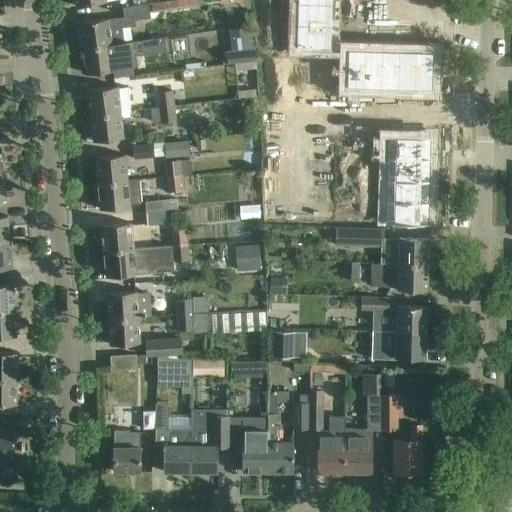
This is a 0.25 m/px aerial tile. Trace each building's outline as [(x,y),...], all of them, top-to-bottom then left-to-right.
[(264,2),(255,3),(256,15),(264,15),(264,2)] [(297,3),(296,25),(332,26),(332,4),(297,3)] [(79,22),(82,48),(124,43),(122,28),(135,26),(134,20),(150,18),(148,4),(123,8),(124,17),(107,20),(107,19),(79,22)] [(296,25),(295,47),(331,48),(332,26),(296,25)] [(231,51),(226,52),(228,64),(255,61),(251,27),(239,28),(241,50),(231,51)] [(272,34),(264,34),(264,47),(272,46),(272,34)] [(151,40),(152,55),(168,53),(166,38),(151,40)] [(124,43),(82,48),(86,74),(115,70),(137,67),(134,41),(124,43)] [(347,49),(346,87),(364,88),(365,49),(347,49)] [(365,49),(364,88),(381,88),(382,50),(365,49)] [(382,50),(381,88),(398,89),(399,50),(382,50)] [(399,50),(398,89),(414,89),(415,51),(399,50)] [(415,51),(414,89),(432,89),(433,51),(415,51)] [(27,66),(11,66),(11,91),(28,90),(27,66)] [(286,95),(316,97),(317,87),(287,86),(286,95)] [(91,116),(120,113),(131,111),(128,87),(116,89),(116,87),(88,90),(91,116)] [(157,92),(158,108),(174,106),(186,105),(184,90),(173,92),(172,91),(157,92)] [(176,122),(174,106),(158,108),(160,124),(176,122)] [(346,109),(345,117),(358,117),(358,109),(346,109)] [(368,109),(368,118),(380,118),(380,110),(368,109)] [(380,110),(380,118),(392,118),(393,110),(380,110)] [(401,110),(401,119),(414,119),(414,111),(401,110)] [(414,111),(414,119),(426,119),(426,111),(414,111)] [(120,113),(91,116),(94,142),(123,138),(120,113)] [(387,136),(386,159),(430,160),(431,137),(387,136)] [(164,143),(166,158),(189,156),(188,141),(164,143)] [(133,146),(134,159),(154,157),(153,144),(133,146)] [(345,145),(344,158),(353,158),(353,145),(345,145)] [(95,158),(98,183),(127,181),(125,155),(95,158)] [(344,158),(344,170),(352,170),(353,158),(344,158)] [(386,159),(386,180),(430,182),(430,160),(386,159)] [(189,160),(180,161),(164,162),(166,177),(182,175),(190,174),(189,160)] [(183,191),(182,175),(166,177),(167,193),(183,191)] [(127,181),(98,183),(100,209),(129,207),(129,204),(141,203),(139,179),(127,181)] [(386,180),(385,202),(429,203),(430,182),(386,180)] [(357,201),(373,201),(374,186),(357,186),(357,201)] [(343,188),(343,201),(351,201),(352,189),(343,188)] [(177,199),(145,202),(146,214),(178,211),(177,199)] [(343,201),(343,213),(351,213),(351,201),(343,201)] [(385,202),(385,225),(428,226),(429,203),(385,202)] [(171,224),(170,212),(146,214),(147,226),(171,224)] [(0,242),(9,242),(7,216),(0,216),(0,242)] [(186,220),(186,237),(203,237),(202,220),(186,220)] [(102,225),(104,252),(133,249),(131,223),(102,225)] [(185,228),(171,230),(173,245),(186,244),(185,228)] [(335,246),(383,247),(383,230),(336,228),(335,246)] [(205,237),(187,239),(189,255),(207,253),(205,237)] [(398,238),(397,263),(427,264),(428,239),(398,238)] [(0,242),(0,269),(12,268),(9,242),(0,242)] [(188,261),(186,244),(173,245),(174,262),(188,261)] [(239,245),(240,270),(261,269),(260,244),(239,245)] [(133,249),(104,252),(106,277),(135,275),(135,274),(151,273),(150,264),(173,262),(171,246),(133,249)] [(343,278),(358,279),(359,263),(344,262),(343,278)] [(427,264),(397,263),(397,265),(372,264),(372,273),(382,273),(382,287),(397,287),(397,290),(427,291),(427,264)] [(0,285),(0,311),(14,311),(13,285),(0,285)] [(208,323),(221,322),(221,289),(207,289),(208,323)] [(107,293),(109,320),(138,318),(150,318),(148,293),(136,294),(136,291),(107,293)] [(372,332),(395,332),(425,333),(426,307),(396,306),(396,309),(388,309),(389,295),(361,294),(360,310),(373,310),(372,332)] [(176,300),(177,316),(201,315),(201,313),(192,314),(192,299),(176,300)] [(279,305),(222,306),(222,324),(279,323),(279,305)] [(14,311),(0,311),(0,337),(16,336),(14,311)] [(208,333),(207,313),(201,313),(201,315),(177,316),(178,330),(193,330),(193,334),(208,333)] [(138,318),(109,320),(110,345),(139,343),(138,318)] [(304,347),(320,346),(319,325),(304,325),(304,347)] [(293,331),(275,331),(275,357),(293,357),(293,331)] [(425,333),(395,332),(372,332),(372,357),(395,358),(425,359),(425,333)] [(146,341),(147,357),(181,354),(180,338),(146,341)] [(0,378),(16,379),(16,353),(0,352),(0,378)] [(244,368),(266,369),(267,354),(245,352),(244,368)] [(136,356),(130,356),(110,356),(111,370),(136,370),(136,356)] [(356,369),(357,357),(324,356),(324,368),(356,369)] [(156,359),(156,375),(181,375),(181,393),(191,393),(191,359),(156,359)] [(225,361),(211,361),(210,375),(224,376),(225,361)] [(294,362),(294,372),(309,372),(309,362),(294,362)] [(16,379),(0,378),(0,404),(16,405),(16,379)] [(278,399),(278,382),(264,382),(264,399),(278,399)] [(310,390),(310,403),(309,430),(322,430),(323,390),(310,390)] [(344,429),(344,472),(347,472),(347,476),(358,476),(358,472),(372,472),(372,452),(372,446),(368,446),(368,430),(380,430),(380,429),(380,394),(366,394),(366,410),(366,429),(345,429),(344,429)] [(403,418),(403,394),(380,394),(380,429),(398,429),(398,418),(403,418)] [(293,429),(308,429),(308,404),(293,403),(293,429)] [(155,429),(166,429),(167,429),(167,405),(155,405),(155,429)] [(293,472),(293,452),(293,442),(279,442),(279,425),(276,425),(277,414),(267,414),(267,418),(267,472),(293,472)] [(212,430),(191,429),(190,472),(217,472),(217,448),(228,448),(228,418),(228,416),(212,416),(212,430)] [(344,429),(345,429),(345,416),(329,416),(329,434),(320,434),(320,446),(317,446),(317,452),(317,472),(331,472),(331,476),(341,476),(341,472),(344,472),(344,429)] [(267,472),(267,418),(228,418),(228,448),(228,456),(242,456),(242,472),(267,472)] [(394,439),(394,452),(394,472),(422,473),(422,425),(410,425),(410,440),(394,439)] [(166,429),(155,429),(154,446),(163,446),(163,472),(190,472),(191,429),(167,429),(166,429)] [(0,466),(11,466),(11,430),(0,430),(0,466)] [(129,430),(114,431),(114,472),(140,472),(140,432),(139,432),(129,432),(129,430)]
